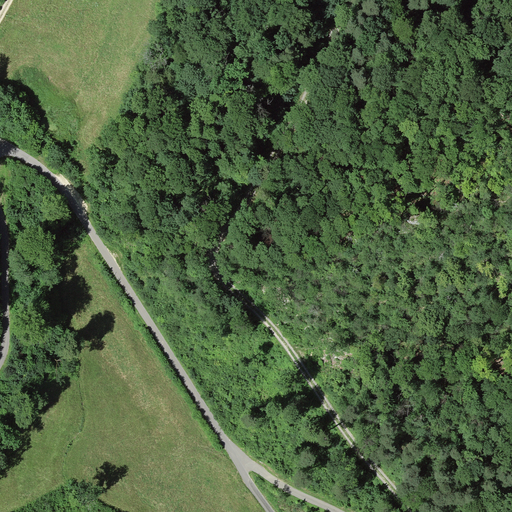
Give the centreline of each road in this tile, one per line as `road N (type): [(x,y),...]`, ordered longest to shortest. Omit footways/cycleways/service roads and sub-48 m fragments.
road 1 (track): [(411,511),(271,326),(212,264),(216,244),(304,104),(346,0)]
road 2 (unclassified): [(269,511),(74,198),(40,165),(0,148)]
road 3 (unclassified): [(0,216),(7,312),(0,364)]
